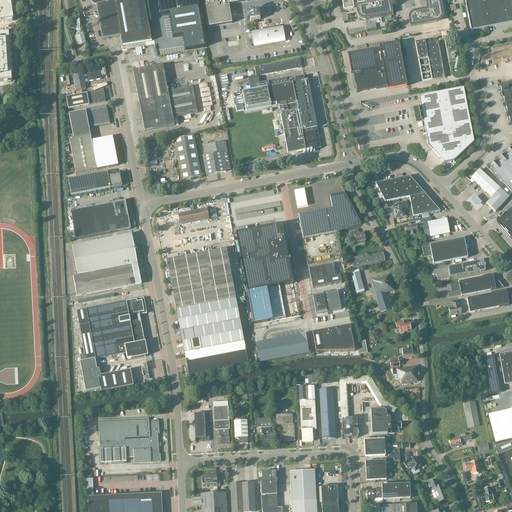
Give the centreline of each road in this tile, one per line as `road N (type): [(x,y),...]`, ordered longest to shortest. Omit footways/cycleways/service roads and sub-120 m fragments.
road 1 (residential): [(460,511),(427,438),(414,306),(348,165)]
road 2 (unclassified): [(143,203),(180,460)]
road 3 (unclassified): [(353,511),(350,461),(341,453),(180,460)]
road 4 (unclassified): [(348,165),(143,203)]
road 5 (unclassified): [(440,187),(484,142),(470,50),(511,35)]
road 6 (unclassified): [(348,165),(301,0)]
road 7 (unclassified): [(105,58),(114,63),(143,203)]
